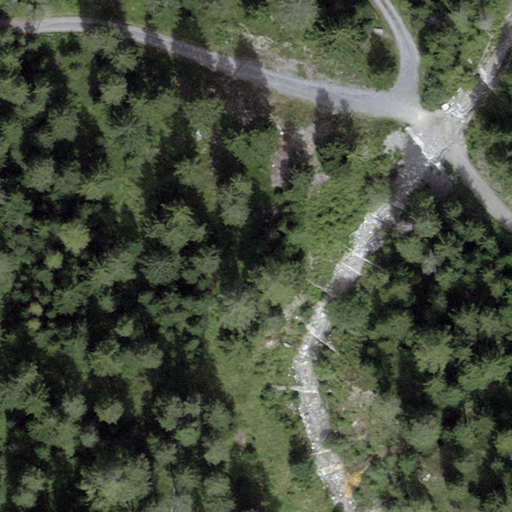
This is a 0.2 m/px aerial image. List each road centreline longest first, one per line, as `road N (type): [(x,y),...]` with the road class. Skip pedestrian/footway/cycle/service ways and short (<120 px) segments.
road 1 (track): [(0,22),(74,21),(364,100),(401,90)]
road 2 (track): [(511,216),(401,90)]
